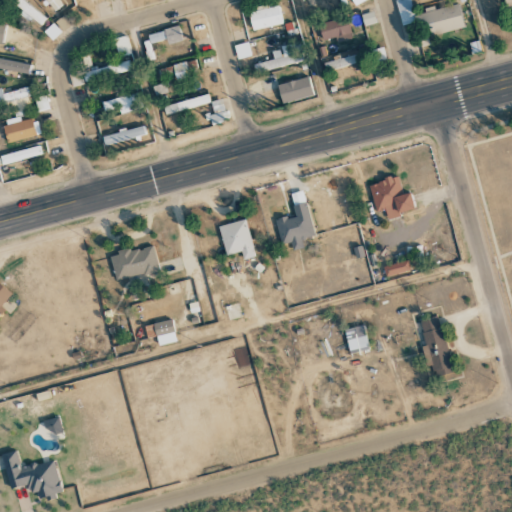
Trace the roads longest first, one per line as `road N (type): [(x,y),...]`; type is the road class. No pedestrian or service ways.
road 1 (residential): [(88,201),(62,75),(73,46),(102,30),(210,0),(386,5),(415,110)]
road 2 (secondary): [(511,83),(0,224)]
road 3 (residential): [(511,405),(127,511)]
road 4 (tertiary): [(511,370),(438,104)]
road 5 (residential): [(210,0),(254,155)]
